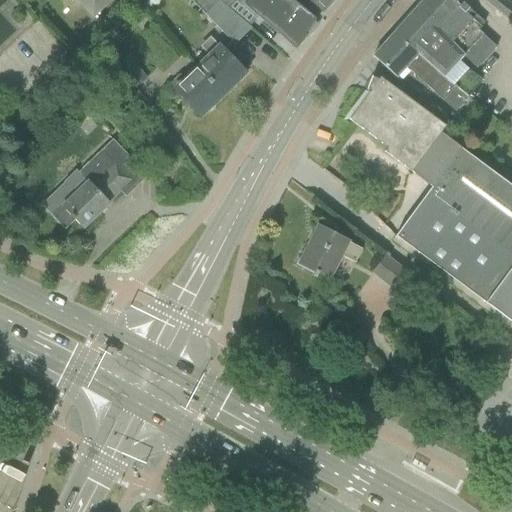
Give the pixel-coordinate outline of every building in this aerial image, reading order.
[(112,0),(73,0),(92,19),(112,0)] [(155,0),(135,0),(149,13),(159,3),(155,0)] [(189,0),(204,15),(231,44),(249,27),(218,2),(215,0),(189,0)] [(215,0),(218,2),(249,27),(257,18),(265,25),(292,48),(315,21),(290,0),(215,0)] [(308,0),(322,12),(332,0),(308,0)] [(423,0),(417,8),(393,34),(449,84),(466,98),(480,81),(458,64),(463,58),(476,70),(495,48),(476,31),(484,24),(461,3),(459,6),(452,0),(423,0)] [(509,21),(511,17),(511,8),(501,0),(484,0),(483,2),(509,21)] [(35,21),(0,53),(0,60),(24,86),(63,51),(35,21)] [(393,34),(372,57),(394,77),(403,67),(436,97),(453,113),(466,98),(449,84),(393,34)] [(214,42),(212,43),(208,38),(199,47),(203,52),(202,53),(208,60),(198,69),(215,87),(222,94),(243,73),(214,42)] [(136,87),(146,79),(127,56),(118,64),(136,87)] [(222,94),(215,87),(198,69),(185,82),(179,76),(169,85),(199,116),(222,94)] [(444,127),(396,91),(379,78),(377,81),(371,78),(369,81),(368,81),(363,87),(366,90),(365,93),(367,94),(348,120),(386,149),(383,153),(431,188),(394,237),(484,305),(511,266),(511,188),(439,134),(444,127)] [(511,114),(503,125),(511,132),(511,114)] [(130,180),(116,166),(101,150),(77,173),(85,182),(75,192),(66,183),(41,208),(63,229),(73,220),(82,229),(108,204),(107,203),(130,180)] [(354,264),(362,250),(318,228),(306,250),(304,248),(295,265),(312,274),(311,276),(315,278),(318,273),(327,278),(339,256),(354,264)] [(398,296),(412,277),(385,256),(370,274),(398,296)] [(511,266),(484,305),(511,326),(511,266)]
